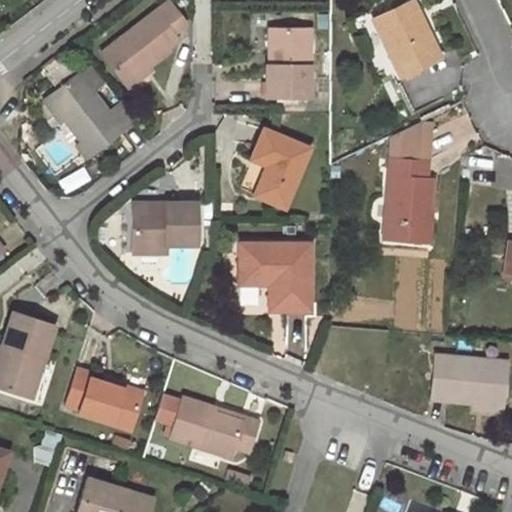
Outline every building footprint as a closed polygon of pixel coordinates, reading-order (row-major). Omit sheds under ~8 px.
[(100,53),(125,85),(147,67),(169,50),(168,49),(164,44),(174,35),(172,33),(184,23),(167,0),(100,53)] [(411,0),(372,19),(400,75),(439,56),(411,0)] [(268,67),(267,97),(307,97),(308,29),(277,29),(277,67),(271,66),(268,67)] [(178,41),(174,35),(164,44),(168,49),(178,41)] [(118,101),(89,65),(84,70),(113,105),(118,101)] [(151,71),(147,67),(125,85),(128,89),(151,71)] [(118,101),(113,105),(106,111),(77,73),(47,97),(81,140),(76,144),(87,158),(133,121),(118,101)] [(421,120),(392,133),(391,157),(426,159),(429,121),(421,120)] [(266,166),(255,195),(283,207),(307,148),(262,130),(251,159),(266,166)] [(426,159),(391,157),(389,167),(384,238),(421,241),(423,211),(425,211),(428,179),(424,178),(426,159)] [(423,211),(421,241),(428,241),(432,179),(428,179),(425,211),(423,211)] [(133,203),(132,211),(164,212),(165,204),(133,203)] [(132,211),(132,251),(165,252),(165,243),(196,244),(196,204),(165,204),(164,212),(132,211)] [(502,277),(511,278),(511,273),(511,242),(507,241),(502,277)] [(240,283),(267,283),(284,283),(285,309),(307,309),(308,244),(240,245),(240,283)] [(268,310),(285,309),(284,283),(267,283),(268,310)] [(12,314),(3,343),(10,345),(0,376),(0,387),(29,397),(51,326),(12,314)] [(0,351),(0,376),(10,345),(3,343),(0,351)] [(431,400),(471,403),(501,406),(504,363),(434,356),(431,400)] [(76,370),(66,403),(79,406),(78,411),(129,428),(140,396),(89,379),(91,374),(76,370)] [(173,425),(168,437),(231,456),(234,446),(248,450),(256,422),(242,417),(241,422),(213,413),(214,408),(181,398),(179,402),(161,396),(155,419),(173,425)] [(500,412),(501,406),(471,403),(470,409),(500,412)] [(242,417),(214,408),(213,413),(241,422),(242,417)] [(42,446),(34,449),(35,460),(50,465),(59,435),(49,432),(42,446)] [(229,470),(226,478),(245,483),(247,475),(229,470)] [(147,511),(151,498),(85,479),(75,511),(147,511)]
